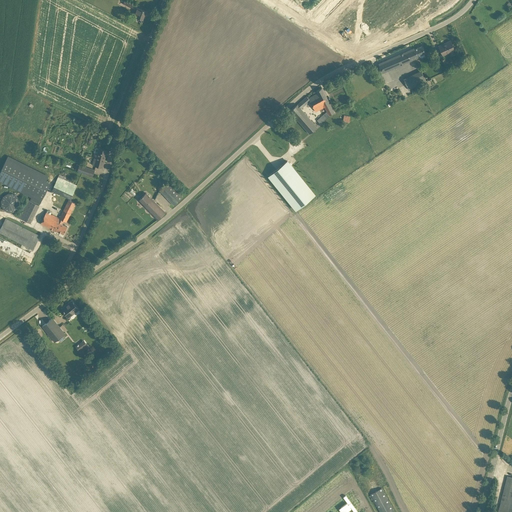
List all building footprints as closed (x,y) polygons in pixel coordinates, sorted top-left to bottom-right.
[(306,3),(303,8),(309,12),(314,4),(309,0),(304,0),(304,2),(306,3)] [(412,9),(408,1),(400,4),(405,14),(410,11),(411,13),(413,18),(417,17),(418,17),(419,17),(419,16),(420,16),(422,15),(421,15),(425,13),(424,9),(423,9),(422,6),(412,10),(412,9)] [(348,5),(343,10),(350,16),(354,12),(357,15),(360,12),(355,7),(352,10),(348,5)] [(137,17),(143,19),(146,11),(136,7),(133,14),(138,15),(137,17)] [(343,10),(339,14),(343,19),(341,21),(346,26),(349,23),(346,20),(350,16),(343,10)] [(332,22),(327,27),(334,34),(339,29),(341,31),(343,28),(339,24),(337,26),(332,22)] [(439,47),(443,55),(455,50),(450,40),(446,43),(446,44),(439,47)] [(414,48),(409,50),(413,59),(418,57),(418,56),(425,53),(422,46),(415,49),(414,48)] [(413,59),(409,50),(379,63),(383,73),(413,59)] [(404,79),(408,89),(426,81),(421,70),(404,79)] [(318,93),(309,98),(310,101),(316,111),(325,107),(327,111),(329,115),(334,112),(328,101),(329,101),(322,88),(317,91),(318,93)] [(310,101),(309,98),(307,96),(290,111),(310,133),(317,127),(310,119),(301,108),(310,101)] [(330,116),(329,115),(327,111),(317,120),(320,124),(330,116)] [(93,165),(102,167),(107,151),(99,148),(98,154),(96,154),(93,165)] [(8,155),(0,172),(0,181),(31,197),(30,201),(39,206),(51,183),(47,180),(49,176),(8,155)] [(315,195),(287,161),(269,175),(296,210),(315,195)] [(80,164),(78,170),(93,176),(95,170),(80,164)] [(52,191),(70,200),(78,185),(75,184),(76,181),(64,176),(63,176),(60,175),(52,191)] [(160,190),(174,205),(183,197),(168,182),(160,190)] [(2,200),(1,202),(2,204),(3,207),(4,208),(5,209),(6,210),(8,211),(10,212),(11,212),(13,211),(15,211),(16,210),(17,209),(18,208),(19,207),(19,205),(20,203),(20,202),(20,201),(19,199),(18,198),(18,197),(17,196),(16,195),(15,194),(13,194),(11,193),(10,193),(8,194),(6,194),(5,195),(4,196),(3,197),(2,199),(2,200)] [(158,219),(165,212),(146,193),(139,200),(158,219)] [(41,223),(56,231),(56,230),(64,234),(67,226),(62,224),(64,220),(66,222),(76,203),(69,199),(59,218),(46,212),(41,223)] [(18,216),(30,223),(39,206),(28,200),(21,214),(20,213),(18,216)] [(0,229),(0,232),(33,249),(40,236),(6,218),(0,229)] [(69,317),(79,309),(72,301),(62,308),(69,317)] [(52,318),(42,326),(55,341),(65,333),(52,318)] [(84,341),(76,347),(80,352),(88,346),(84,341)] [(511,511),(511,476),(507,476),(498,511),(511,511)] [(371,495),(380,511),(395,511),(383,488),(371,495)]
